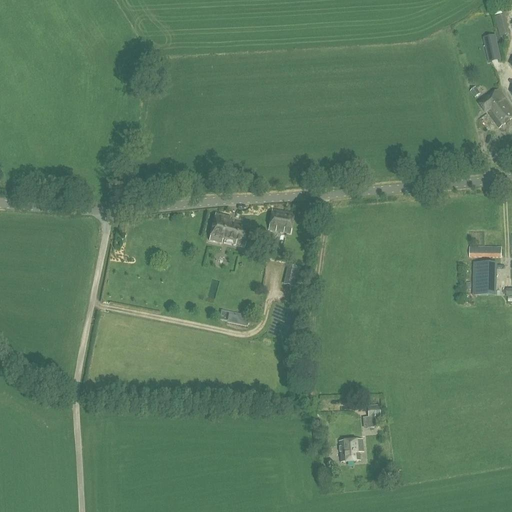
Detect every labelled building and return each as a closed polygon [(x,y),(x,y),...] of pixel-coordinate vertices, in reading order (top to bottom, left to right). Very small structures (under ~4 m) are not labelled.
[(497,41),(484,43),(489,63),(501,60),(497,41)] [(476,88),(470,92),(475,98),(481,94),(476,88)] [(511,119),(511,110),(504,100),(505,99),(498,90),(479,104),(486,113),(487,112),(499,129),(511,119)] [(271,215),(268,231),(291,235),(294,219),(295,213),(290,212),(272,209),(271,215)] [(244,248),(250,225),(230,220),(230,218),(215,214),(209,241),(221,244),(222,242),(244,248)] [(502,248),(469,247),(470,259),(502,259),(502,248)] [(498,264),(495,264),(473,264),(473,297),(497,298),(498,264)] [(298,281),(285,278),(283,285),(296,288),(298,281)] [(229,313),(227,322),(247,327),(249,317),(229,313)] [(380,407),(368,407),(369,417),(370,417),(371,428),(379,428),(378,417),(380,417),(380,407)] [(363,453),(362,440),(339,442),(340,463),(360,461),(359,453),(363,453)]
